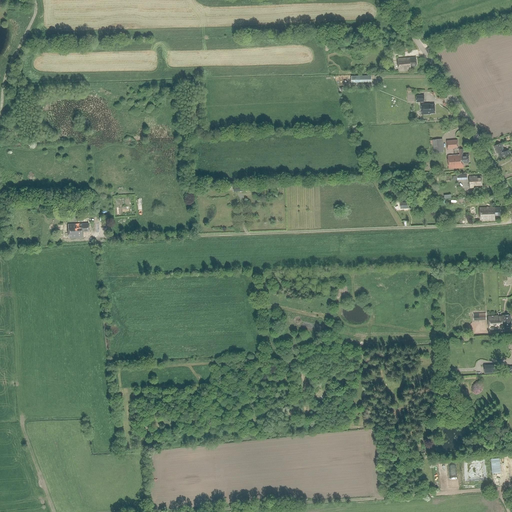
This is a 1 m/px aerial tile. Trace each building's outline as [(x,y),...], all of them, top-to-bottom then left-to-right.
[(411,67),(417,66),(416,57),(398,59),(399,72),(411,71),(411,67)] [(428,114),(435,113),(435,105),(428,105),(428,104),(421,105),(422,115),(428,114)] [(433,144),(434,153),(443,152),(442,139),(433,139),(433,140),(430,140),(430,144),(433,144)] [(458,147),(457,140),(446,140),(447,149),(454,149),(454,147),(458,147)] [(500,158),(508,156),(511,153),(511,150),(509,152),(509,150),(504,152),(501,143),(493,146),(496,154),(498,153),(500,158)] [(463,164),(469,163),(468,155),(463,155),(463,149),(459,150),(459,155),(448,156),(449,169),(464,168),(463,164)] [(474,186),(482,185),(481,176),(469,177),(470,188),(474,188),(474,186)] [(495,216),(501,216),(500,207),(494,208),(494,207),(480,208),(480,221),(495,220),(495,216)] [(67,213),(68,222),(78,222),(77,212),(67,213)] [(63,229),(69,229),(69,239),(83,238),(82,231),(88,231),(88,223),(83,224),(69,225),(63,225),(63,229)] [(504,328),(511,327),(510,315),(488,317),(489,331),(505,330),(504,328)] [(500,365),(484,366),(485,374),(501,373),(500,365)]
